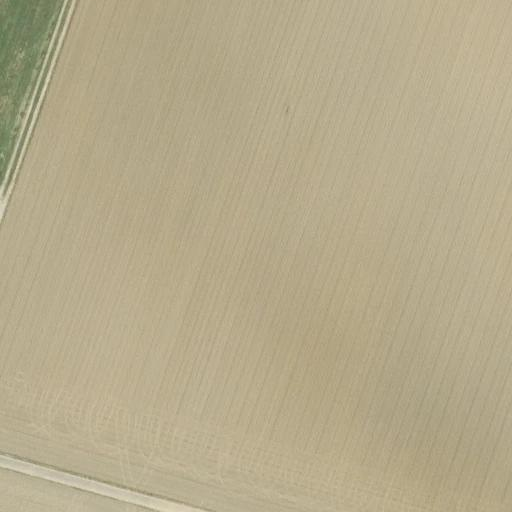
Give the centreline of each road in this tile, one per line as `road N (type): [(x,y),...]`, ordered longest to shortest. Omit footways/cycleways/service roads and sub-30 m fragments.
road 1 (track): [(0,192),(66,0)]
road 2 (track): [(0,463),(172,511)]
